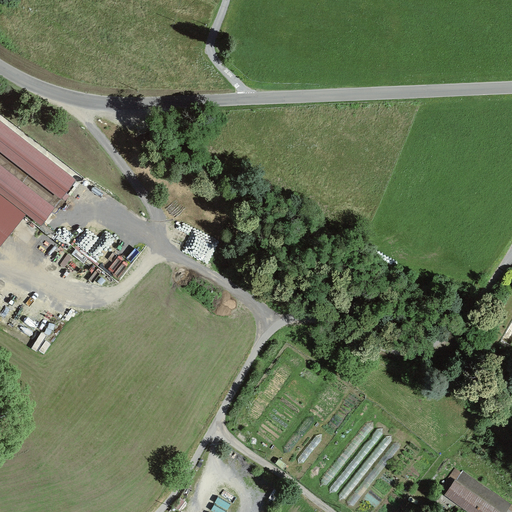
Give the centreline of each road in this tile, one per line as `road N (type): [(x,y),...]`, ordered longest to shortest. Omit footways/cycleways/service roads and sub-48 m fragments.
road 1 (track): [(511,245),(482,290),(415,349),(380,348),(305,314),(260,337),(160,511)]
road 2 (tertiary): [(245,99),(511,89)]
road 3 (tertiary): [(0,70),(76,101),(245,99)]
road 4 (track): [(212,422),(336,511)]
